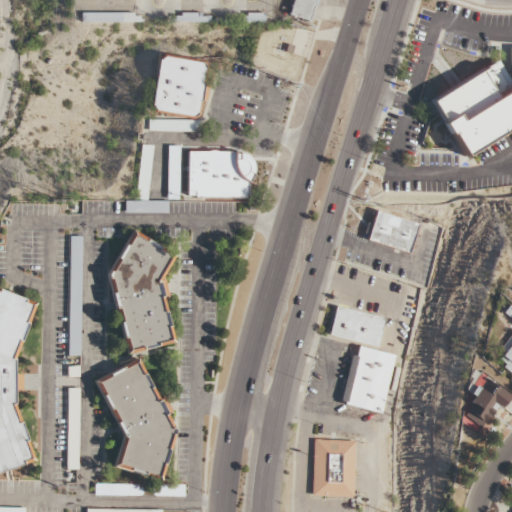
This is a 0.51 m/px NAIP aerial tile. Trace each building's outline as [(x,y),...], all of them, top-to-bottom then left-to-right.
[(313,0),(291,0),(288,14),(307,20),(313,0)] [(80,13),(80,22),(139,23),(139,14),(80,13)] [(158,56),(150,110),(196,117),(204,63),(158,56)] [(511,127),(511,80),(510,81),(499,63),(431,99),(461,155),(511,127)] [(199,121),(146,120),(146,132),(199,133),(199,121)] [(150,146),(138,145),(136,200),(148,200),(150,146)] [(185,198),(251,199),(251,151),(185,150),(185,198)] [(365,240),(409,253),(418,223),(374,210),(365,240)] [(173,255),(144,241),(143,236),(130,230),(108,276),(112,293),(111,295),(114,309),(118,311),(120,322),(119,324),(122,338),(126,340),(128,351),(127,354),(172,345),(163,297),(169,296),(166,282),(161,280),(173,255)] [(68,356),(80,357),(81,237),(69,237),(68,356)] [(0,472),(34,462),(22,423),(17,422),(13,408),(16,400),(16,390),(23,390),(23,375),(16,375),(16,365),(35,306),(28,306),(26,299),(0,290),(0,472)] [(327,336),(377,346),(383,317),(333,306),(327,336)] [(511,338),(510,337),(500,350),(504,352),(496,362),(511,373),(511,338)] [(394,354),(352,345),(339,404),(381,413),(394,354)] [(121,438),(113,468),(141,475),(144,474),(161,479),(174,431),(166,414),(171,412),(164,397),(153,402),(154,398),(137,360),(110,373),(108,378),(98,383),(95,382),(121,438)] [(459,415),(481,429),(496,406),(502,409),(510,396),(482,378),(459,415)] [(354,440),(311,439),(310,496),(353,497),(354,440)]
